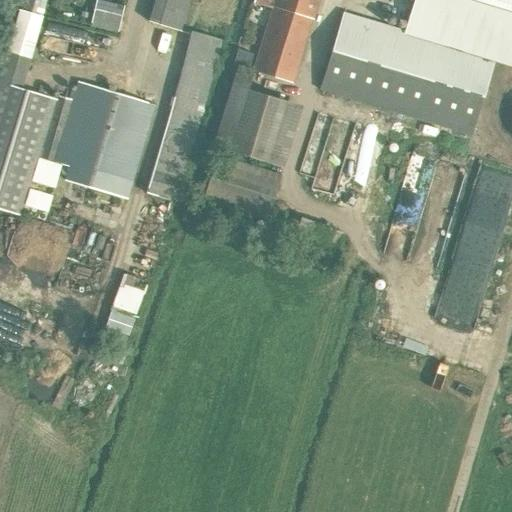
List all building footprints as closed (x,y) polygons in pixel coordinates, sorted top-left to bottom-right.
[(21,0),(6,51),(30,59),(47,0),(21,0)] [(153,0),(147,22),(168,28),(179,32),(182,24),(189,0),(153,0)] [(292,82),(317,0),(254,0),(254,3),(272,8),(253,70),(292,82)] [(343,13),(319,90),(346,98),(346,97),(469,135),(492,62),(511,67),(511,0),(412,0),(403,31),(343,13)] [(121,15),(94,9),(90,26),(117,32),(121,15)] [(177,203),(220,40),(191,33),(145,194),(177,203)] [(0,211),(20,218),(37,160),(75,170),(71,185),(125,200),(131,182),(154,105),(77,82),(71,101),(56,96),(55,100),(22,90),(21,90),(30,59),(6,51),(0,70),(0,211)] [(213,143),(266,161),(281,166),(301,107),(247,89),(250,78),(236,73),(213,143)] [(263,221),(281,166),(266,161),(263,171),(217,156),(202,201),(263,221)] [(39,161),(32,184),(54,191),(61,168),(39,161)]
